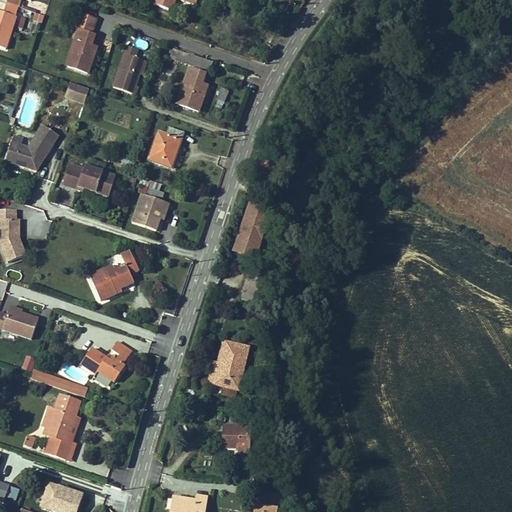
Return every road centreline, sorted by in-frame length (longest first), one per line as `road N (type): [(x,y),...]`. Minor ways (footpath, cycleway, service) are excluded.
road 1 (tertiary): [(131,511),(246,144),(275,74),(325,0)]
road 2 (unknown): [(129,511),(37,478),(1,477)]
